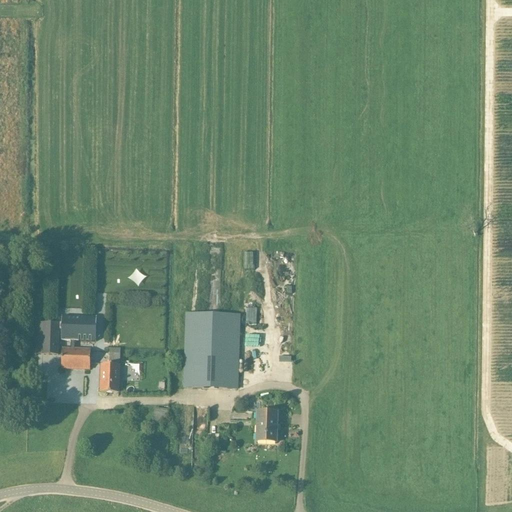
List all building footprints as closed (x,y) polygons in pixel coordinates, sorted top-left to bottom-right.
[(183,388),(227,390),(238,390),(240,316),(185,314),(183,388)] [(94,340),(95,319),(66,318),(66,339),(94,340)] [(59,356),(59,325),(33,324),(32,355),(59,356)] [(62,349),(61,370),(90,371),(91,350),(62,349)] [(120,365),(121,355),(120,355),(120,349),(110,349),(109,354),(108,364),(120,365)] [(101,365),(100,393),(118,394),(119,366),(101,365)] [(162,411),(154,410),(152,430),(160,431),(162,411)] [(276,443),(277,413),(257,413),(256,442),(276,443)] [(206,425),(193,424),(193,468),(206,468),(206,425)] [(208,448),(218,448),(218,437),(208,437),(208,448)]
